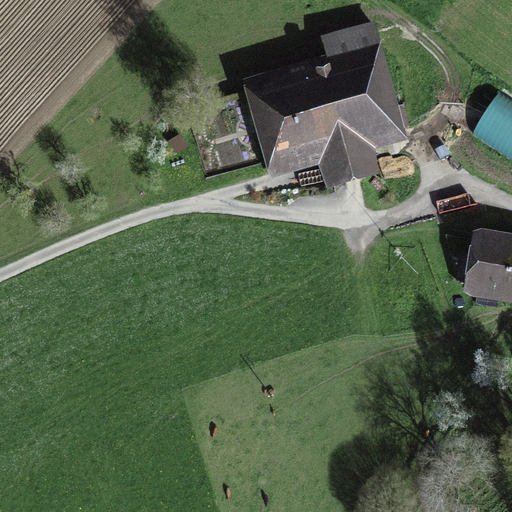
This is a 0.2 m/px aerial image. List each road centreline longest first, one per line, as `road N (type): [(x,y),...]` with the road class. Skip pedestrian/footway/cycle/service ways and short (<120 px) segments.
road 1 (unclassified): [(386,218),(196,203),(146,214),(0,275)]
road 2 (track): [(196,203),(387,160)]
road 3 (track): [(423,146),(444,122),(453,92),(441,64),(365,6)]
